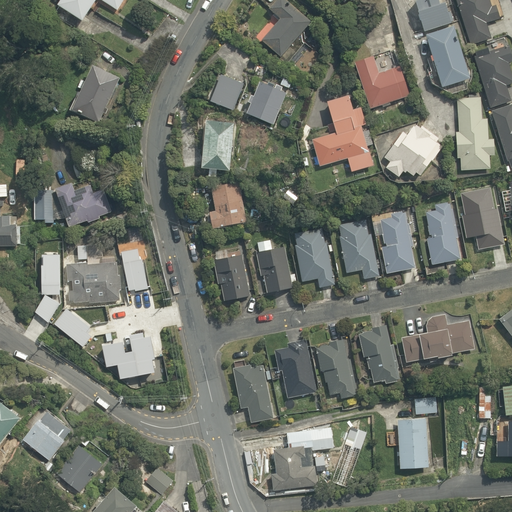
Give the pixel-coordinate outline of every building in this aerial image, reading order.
[(128,0),(63,0),(66,2),(61,9),(87,26),(102,2),(120,13),(128,0)] [(310,22),(285,0),(280,0),(267,14),(280,26),(264,43),(279,57),(310,22)] [(489,0),(455,0),(469,45),(495,37),(491,24),(503,20),(498,5),(491,7),(489,0)] [(440,1),(419,6),(426,36),(449,30),(448,26),(455,24),(451,6),(442,8),(440,1)] [(454,32),(427,40),(442,89),(469,82),(454,32)] [(489,113),(511,107),(511,96),(509,85),(511,83),(511,68),(511,65),(511,51),(475,62),(489,113)] [(376,62),(357,67),(368,109),(412,98),(404,68),(379,75),(376,62)] [(101,125),(120,81),(96,71),(76,115),(101,125)] [(288,97),(265,85),(249,116),(272,128),(288,97)] [(240,94),(229,89),(220,108),(231,113),(240,94)] [(353,102),(330,108),(338,138),(314,144),(321,170),(351,162),(355,177),(374,173),(363,130),(369,129),(364,110),(356,112),(353,102)] [(483,102),(460,102),(459,133),(456,133),(456,160),(462,160),(462,174),(491,174),(491,156),(496,156),(496,142),(489,142),(489,122),(483,122),(483,102)] [(511,107),(489,113),(504,166),(511,163),(511,107)] [(232,177),(237,125),(210,123),(206,174),(232,177)] [(430,167),(445,147),(420,127),(409,140),(403,135),(382,161),(390,167),(386,172),(400,183),(409,172),(432,189),(442,176),(430,167)] [(31,160),(17,159),(15,182),(29,183),(31,160)] [(73,188),(58,192),(70,230),(112,216),(104,190),(93,194),(91,188),(75,194),(73,188)] [(240,188),(213,193),(216,211),(229,209),(231,217),(214,220),(216,232),(247,226),(240,188)] [(491,191),(462,197),(466,217),(460,218),(465,243),(477,241),(479,252),(504,247),(497,212),(495,213),(491,191)] [(4,201),(0,200),(0,250),(17,251),(18,223),(3,223),(4,201)] [(54,204),(35,204),(34,222),(53,223),(54,204)] [(455,205),(436,207),(437,214),(428,215),(432,241),(428,241),(432,267),(463,263),(455,205)] [(412,273),(405,215),(392,216),(393,222),(381,223),(388,276),(412,273)] [(339,229),(350,275),(362,272),(365,283),(380,279),(367,223),(339,229)] [(293,235),(305,286),(319,283),(321,291),(339,287),(326,228),(293,235)] [(103,248),(88,249),(89,263),(105,262),(103,248)] [(290,291),(283,250),(258,254),(265,296),(290,291)] [(242,257),(214,262),(218,281),(221,281),(224,302),(249,297),(242,257)] [(88,264),(66,266),(68,283),(73,282),(74,291),(68,291),(69,307),(92,306),(94,335),(114,333),(112,302),(121,301),(118,265),(89,267),(88,264)] [(511,317),(503,323),(511,336),(511,317)] [(429,337),(404,342),(408,367),(427,363),(428,368),(457,363),(455,356),(476,352),(471,325),(447,330),(445,318),(426,321),(429,337)] [(359,338),(374,388),(385,385),(386,388),(403,383),(387,330),(359,338)] [(288,401),(318,396),(310,349),(307,350),(305,343),(286,347),(286,352),(275,354),(279,375),(283,374),(288,401)] [(316,350),(328,399),(340,396),(342,401),(357,397),(345,344),(316,350)] [(250,369),(248,359),(232,362),(241,412),(249,410),(252,426),(276,422),(266,366),(250,369)] [(491,421),(491,392),(480,392),(480,421),(491,421)] [(437,398),(415,400),(417,418),(439,416),(437,398)] [(0,448),(26,420),(5,402),(0,407),(0,448)] [(80,434),(54,413),(32,442),(58,463),(80,434)] [(428,420),(400,420),(401,473),(429,473),(428,420)] [(511,422),(510,422),(510,443),(498,443),(498,460),(511,460),(511,422)] [(334,431),(287,436),(289,450),(276,451),(278,476),(272,476),(274,495),(318,491),(315,453),(336,451),(334,431)] [(115,465),(95,445),(66,475),(86,494),(115,465)] [(177,480),(159,466),(147,483),(165,497),(177,480)] [(144,511),(148,508),(125,487),(101,511),(144,511)]
